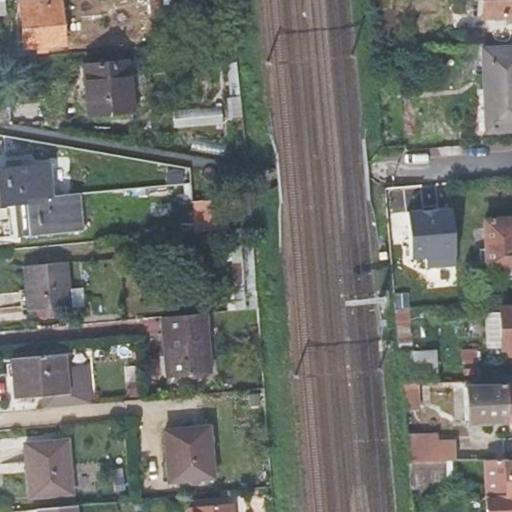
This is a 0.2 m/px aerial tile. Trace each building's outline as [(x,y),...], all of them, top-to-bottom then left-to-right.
[(59,0),(20,0),(25,48),(63,45),(59,0)] [(206,4),(205,0),(152,0),(155,16),(175,14),(175,7),(206,4)] [(511,0),(482,0),(483,17),(511,15),(511,0)] [(511,48),(483,48),(487,131),(511,129),(511,48)] [(132,111),(128,61),(83,66),(88,115),(132,111)] [(48,199),(51,199),(47,163),(0,167),(0,206),(24,204),(34,203),(34,200),(48,199)] [(34,203),(24,204),(27,236),(83,231),(80,198),(49,202),(48,199),(34,200),(34,203)] [(192,201),(195,233),(227,230),(224,199),(192,201)] [(511,216),(483,219),(483,250),(479,250),(479,267),(511,265),(511,216)] [(230,311),(249,309),(243,249),(231,250),(234,291),(230,292),(231,303),(229,302),(230,311)] [(378,253),(379,260),(386,258),(385,251),(378,253)] [(395,308),(425,308),(424,294),(410,293),(409,257),(390,258),(395,308)] [(69,291),(66,261),(22,265),(26,311),(44,310),(45,316),(54,316),(54,309),(83,306),(82,290),(69,291)] [(511,348),(511,307),(498,308),(499,349),(511,348)] [(206,313),(161,317),(165,376),(209,373),(206,313)] [(401,370),(402,382),(436,380),(433,350),(399,352),(401,370)] [(63,354),(10,357),(13,398),(44,395),(45,406),(90,403),(87,366),(65,368),(63,354)] [(511,419),(511,384),(503,386),(503,421),(511,419)] [(402,385),(404,410),(418,409),(417,385),(402,385)] [(503,386),(464,388),(466,423),(503,421),(503,386)] [(208,426),(163,430),(168,482),(214,477),(208,426)] [(23,445),(29,498),(71,494),(67,441),(23,445)] [(471,441),(444,442),(444,460),(445,460),(472,459),(471,441)] [(492,451),(492,458),(504,458),(503,450),(492,451)] [(492,458),(482,459),(485,511),(511,511),(511,462),(506,462),(506,458),(504,458),(492,458)] [(409,461),(410,483),(446,481),(445,460),(444,460),(409,461)]
